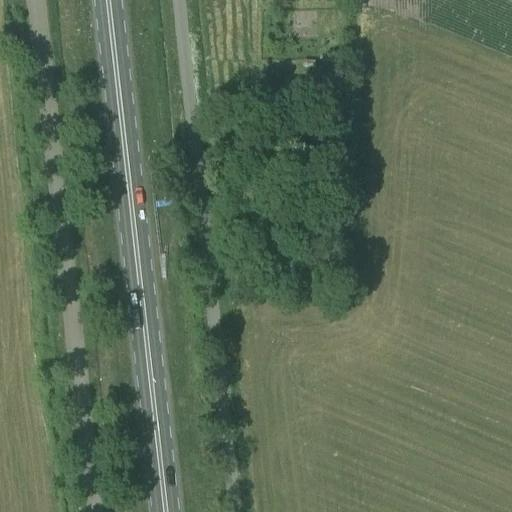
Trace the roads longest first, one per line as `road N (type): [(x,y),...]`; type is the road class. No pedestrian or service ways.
road 1 (primary): [(165,511),(107,0)]
road 2 (unclassified): [(233,511),(176,0)]
road 3 (unclassified): [(89,511),(33,0)]
